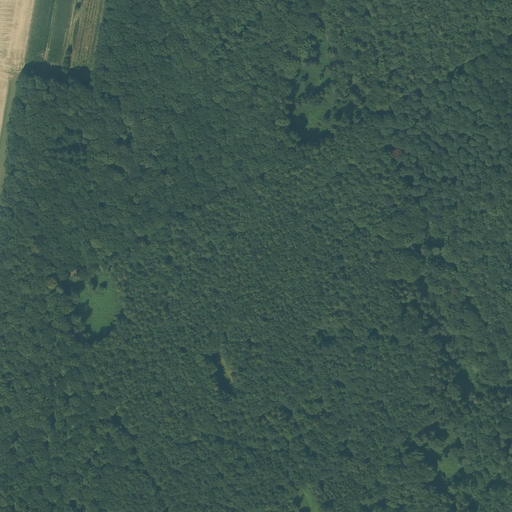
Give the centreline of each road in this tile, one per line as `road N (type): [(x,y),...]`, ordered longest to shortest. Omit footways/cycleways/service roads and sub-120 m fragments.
road 1 (track): [(50,286),(370,113)]
road 2 (track): [(511,374),(370,113)]
road 3 (track): [(174,511),(50,286)]
road 4 (track): [(50,286),(36,260),(34,231),(59,89)]
road 5 (track): [(370,113),(511,37)]
road 6 (track): [(370,113),(308,0)]
